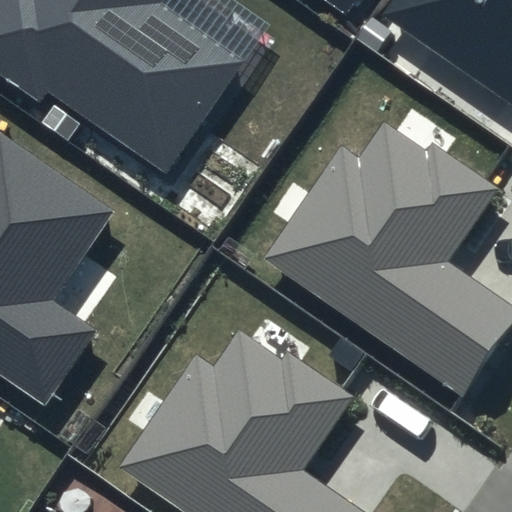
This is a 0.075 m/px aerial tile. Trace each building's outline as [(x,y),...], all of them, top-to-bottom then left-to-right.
[(161,0),(0,0),(0,74),(39,102),(46,92),(167,176),(246,64),(160,3),(161,0)] [(326,0),(347,14),(355,0),(326,0)] [(511,0),(390,0),(383,12),(511,100),(511,0)] [(427,153),(383,123),(360,157),(343,145),(264,260),(462,395),(511,322),(511,307),(449,265),(501,188),(434,142),(427,153)] [(114,211),(0,133),(0,374),(45,406),(97,331),(52,301),(114,211)] [(282,361),(238,331),(214,366),(197,355),(119,468),(183,511),(358,511),(299,471),(352,395),(288,351),(282,361)]
